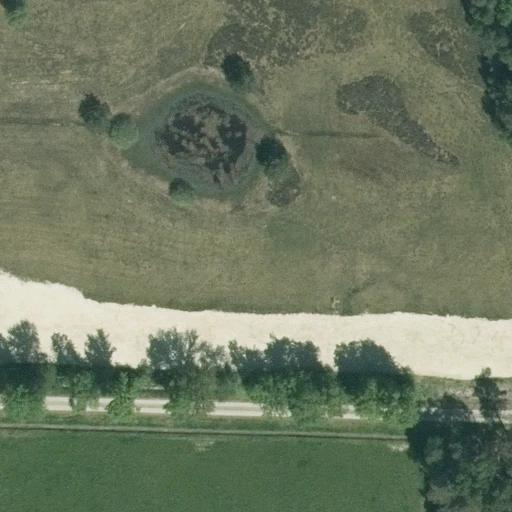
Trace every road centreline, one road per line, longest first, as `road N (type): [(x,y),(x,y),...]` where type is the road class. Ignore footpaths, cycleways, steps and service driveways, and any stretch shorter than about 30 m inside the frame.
road 1 (track): [(0,337),(511,354)]
road 2 (track): [(0,392),(511,401)]
